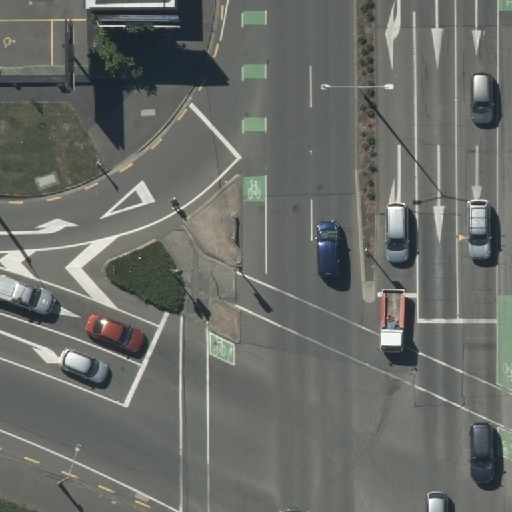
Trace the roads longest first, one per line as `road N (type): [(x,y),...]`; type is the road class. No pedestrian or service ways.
road 1 (primary): [(458,0),(467,511)]
road 2 (primary): [(306,481),(308,0)]
road 3 (primary): [(0,228),(107,210),(166,180),(219,132),(272,0)]
road 4 (tertiary): [(0,358),(306,481)]
